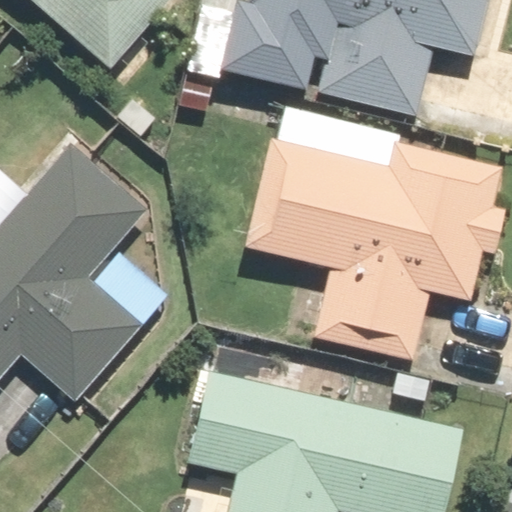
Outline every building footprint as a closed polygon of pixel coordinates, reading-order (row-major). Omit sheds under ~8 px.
[(18,0),(99,68),(156,0),(18,0)] [(463,54),(476,0),(249,0),(323,19),(305,92),(400,116),(418,42),(463,54)] [(0,364),(9,354),(65,403),(137,320),(84,274),(141,209),(61,139),(0,208),(0,364)] [(375,168),(256,140),(229,250),(317,271),(301,337),(403,361),(419,292),(462,303),(474,253),(486,256),(497,209),(482,206),(491,167),(381,141),(375,168)] [(433,511),(452,428),(190,371),(170,464),(224,476),(215,511),(325,511),(328,511),(433,511)]
